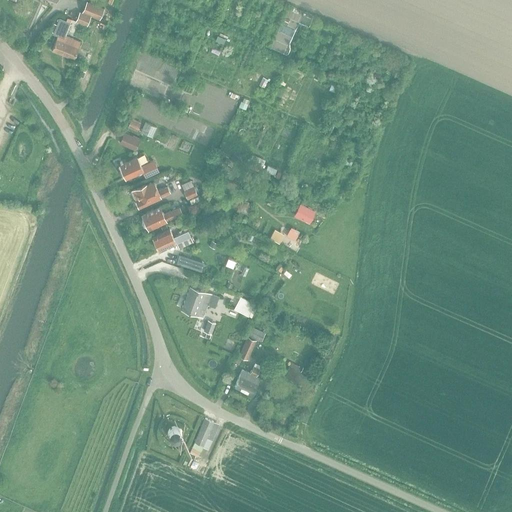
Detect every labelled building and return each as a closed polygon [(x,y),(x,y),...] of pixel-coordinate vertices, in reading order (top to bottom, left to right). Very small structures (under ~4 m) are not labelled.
[(91,16),(100,19),(104,8),(87,1),(82,12),(80,11),(76,21),(87,25),(91,16)] [(57,35),(52,49),(74,58),(80,42),(64,35),(69,23),(60,19),(54,34),(57,35)] [(226,25),(223,29),(232,33),(234,28),(226,25)] [(289,78),(293,69),(288,67),(284,76),(289,78)] [(120,142),(135,149),(139,140),(124,133),(120,142)] [(155,159),(141,165),(137,156),(120,164),(126,178),(143,170),(146,176),(159,170),(155,159)] [(193,191),(196,190),(194,185),(193,186),(190,180),(182,183),(185,191),(192,188),(193,191)] [(168,186),(158,191),(154,181),(131,192),(139,209),(171,194),(168,186)] [(193,186),(184,189),(185,191),(187,198),(198,194),(196,190),(194,185),(193,186)] [(211,190),(209,196),(216,200),(219,194),(211,190)] [(314,211),(300,204),(295,214),(309,221),(314,211)] [(180,207),(164,214),(161,207),(142,215),(148,230),(183,214),(180,207)] [(295,222),(290,230),(298,235),(303,228),(295,222)] [(188,230),(173,237),(169,229),(152,237),(159,252),(177,244),(179,248),(193,241),(188,230)] [(217,243),(212,240),(209,245),(214,248),(217,243)] [(179,254),(176,263),(199,270),(202,261),(179,254)] [(206,304),(215,307),(219,296),(189,284),(180,309),(201,317),(206,304)] [(249,315),(251,317),(257,306),(254,304),(255,303),(240,296),(234,308),(248,316),(249,315)] [(216,323),(208,320),(203,331),(211,334),(216,323)] [(248,335),(261,341),(265,332),(252,326),(248,335)] [(238,355),(248,359),(257,340),(247,335),(238,355)] [(284,375),(306,387),(312,377),(299,371),(301,366),(291,361),(284,375)] [(261,379),(255,377),(260,368),(253,365),(249,374),(241,370),(233,387),(253,396),(261,379)] [(168,431),(167,433),(168,437),(170,439),(173,441),(176,441),(179,440),(180,439),(181,438),(182,437),(182,436),(182,434),(182,431),(180,428),(177,426),(173,426),(170,428),(168,430),(168,431)] [(203,441),(195,462),(203,465),(204,464),(212,468),(221,472),(229,451),(227,450),(228,447),(230,448),(234,439),(208,429),(204,438),(206,438),(205,441),(203,441)]
